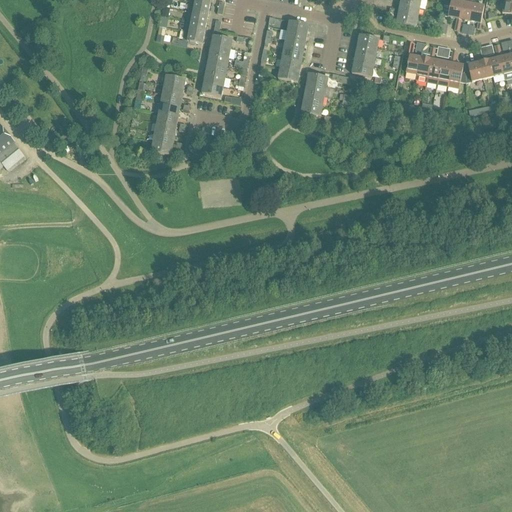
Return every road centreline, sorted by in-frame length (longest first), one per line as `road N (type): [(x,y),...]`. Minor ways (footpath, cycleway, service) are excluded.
road 1 (primary): [(0,385),(511,264)]
road 2 (unclassified): [(103,287),(66,305),(46,331),(70,435),(85,455),(119,461),(267,428),(340,511)]
road 3 (unclassified): [(511,163),(289,211)]
road 4 (unclassified): [(289,211),(291,239),(280,248),(103,287)]
road 5 (unclassified): [(29,152),(109,236),(118,260),(103,287)]
road 6 (residential): [(362,4),(379,29),(458,45),(511,32)]
road 7 (unclassified): [(158,230),(289,211)]
road 8 (unclassified): [(158,230),(53,156)]
